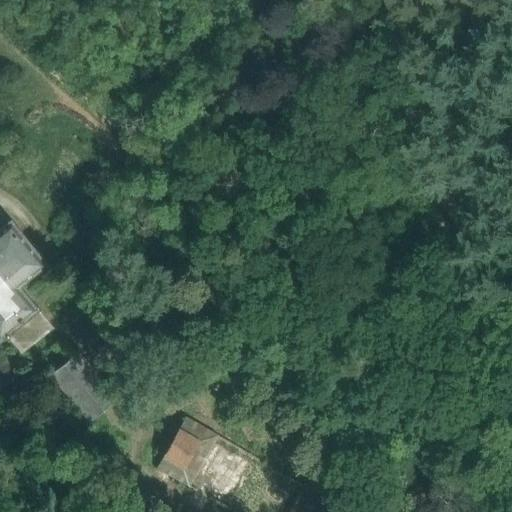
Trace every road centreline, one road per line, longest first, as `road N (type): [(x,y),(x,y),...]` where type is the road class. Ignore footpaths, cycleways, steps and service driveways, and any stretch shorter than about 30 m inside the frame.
road 1 (track): [(421,449),(367,423),(258,346),(238,324),(167,165),(0,12)]
road 2 (unclassified): [(109,511),(175,320),(238,324)]
